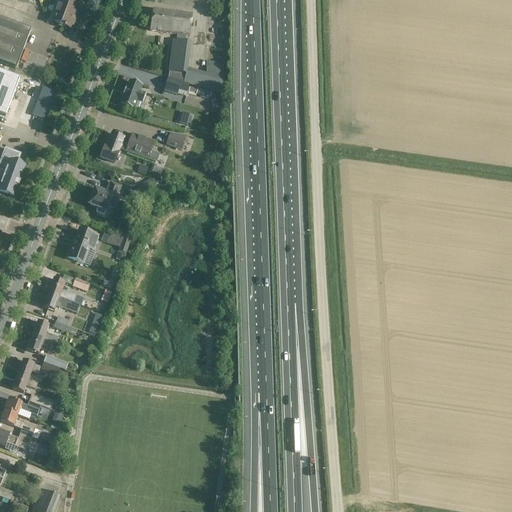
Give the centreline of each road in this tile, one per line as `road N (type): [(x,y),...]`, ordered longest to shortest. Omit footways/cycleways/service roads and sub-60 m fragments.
road 1 (unclassified): [(336,511),(311,0)]
road 2 (motorway): [(252,0),(266,392)]
road 3 (motorway): [(287,311),(275,0)]
road 4 (residential): [(37,236),(127,0)]
road 5 (motorway): [(314,511),(306,404),(287,311)]
road 6 (motorway): [(294,511),(287,311)]
road 7 (motorway): [(266,392),(255,511)]
road 8 (motorway): [(266,392),(270,511)]
